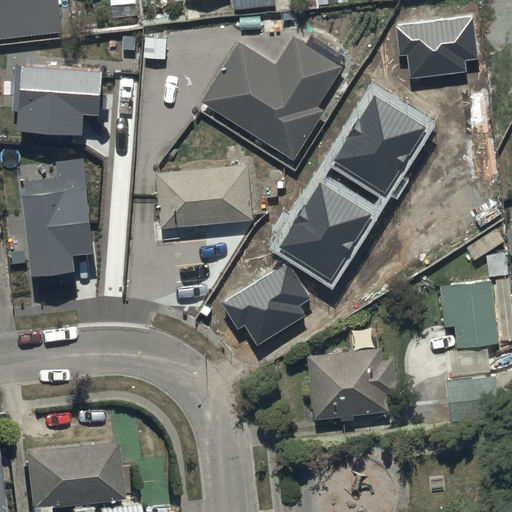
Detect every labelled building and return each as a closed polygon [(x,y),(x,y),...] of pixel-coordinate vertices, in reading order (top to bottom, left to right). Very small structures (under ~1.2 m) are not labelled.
[(0,0),(0,42),(65,35),(61,0),(0,0)] [(233,0),(235,11),(278,7),(276,0),(233,0)] [(472,16),(395,26),(400,56),(407,55),(410,79),(466,71),(465,60),(478,59),(472,16)] [(241,37),(203,97),(295,154),(326,105),(319,101),(343,62),(294,32),(277,60),(241,37)] [(102,72),(15,66),(12,112),(18,112),(16,131),(82,136),(83,115),(99,117),(102,72)] [(129,82),(104,82),(103,124),(128,125),(129,82)] [(426,128),(375,95),(333,161),(385,193),(426,128)] [(156,167),(161,220),(252,213),(247,159),(156,167)] [(22,196),(31,277),(75,272),(73,257),(94,254),(83,160),(56,163),(58,179),(25,183),(26,195),(22,196)] [(399,211),(426,254),(492,212),(465,169),(399,211)] [(373,214),(321,182),(280,247),(331,280),(373,214)] [(288,264),(222,304),(238,330),(245,325),(257,345),(306,316),(299,306),(310,300),(288,264)] [(486,275),(441,278),(443,307),(454,307),(456,342),(490,340),(486,275)] [(383,343),(309,348),(314,413),(341,411),(341,415),(354,414),(353,409),(390,406),(388,387),(397,387),(395,352),(384,353),(383,343)] [(484,372),(447,375),(450,417),(487,415),(484,372)] [(117,441),(25,447),(28,501),(32,501),(32,511),(49,511),(49,502),(69,501),(70,511),(90,511),(90,498),(121,496),(117,441)] [(0,511),(3,511),(0,471),(0,458),(9,458),(8,445),(0,445),(0,511)] [(139,511),(140,502),(98,503),(98,511),(139,511)]
